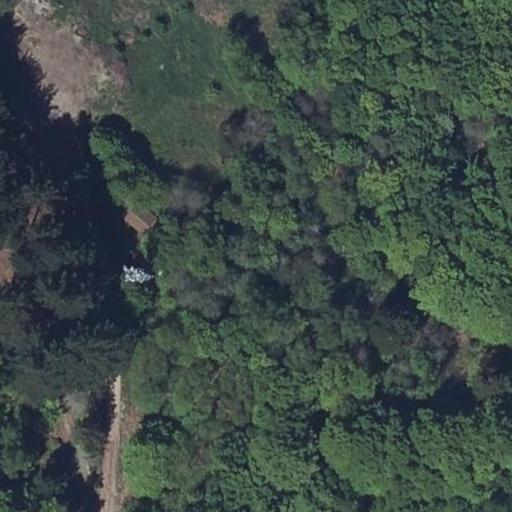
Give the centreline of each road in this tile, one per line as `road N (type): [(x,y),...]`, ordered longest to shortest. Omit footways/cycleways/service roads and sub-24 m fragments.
road 1 (track): [(0,106),(69,161),(112,288),(109,511)]
road 2 (track): [(112,450),(0,349)]
